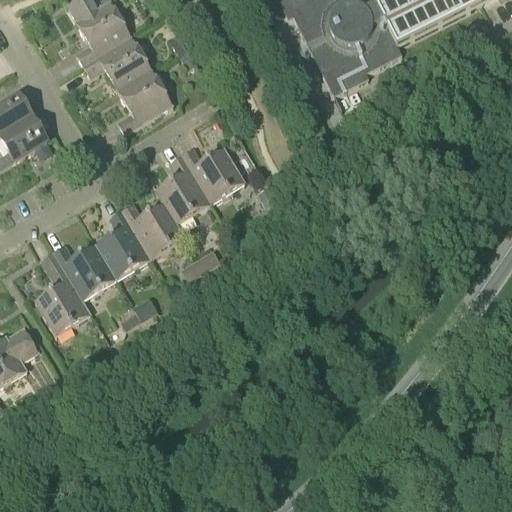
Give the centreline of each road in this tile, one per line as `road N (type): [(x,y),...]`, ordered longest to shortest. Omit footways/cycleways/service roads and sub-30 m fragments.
road 1 (primary): [(511,259),(358,459),(302,511)]
road 2 (residential): [(0,29),(108,181)]
road 3 (residential): [(108,181),(215,114)]
road 4 (residential): [(108,181),(0,246)]
